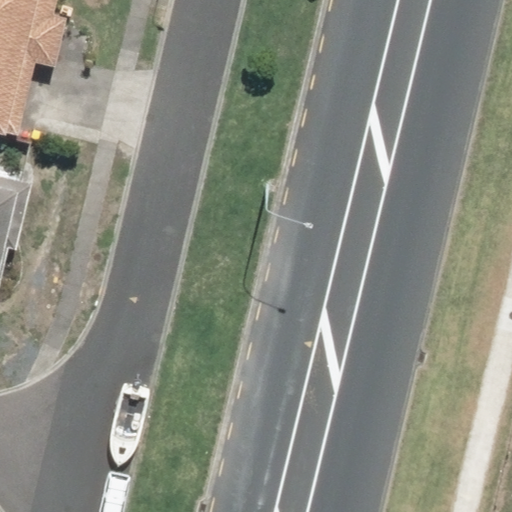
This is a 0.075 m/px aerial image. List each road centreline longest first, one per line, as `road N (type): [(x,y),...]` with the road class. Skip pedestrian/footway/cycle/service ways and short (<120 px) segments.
road 1 (secondary): [(415,0),(299,511)]
road 2 (residential): [(203,0),(93,458)]
